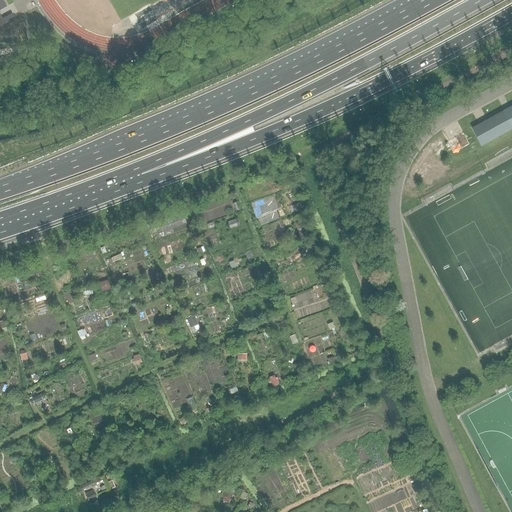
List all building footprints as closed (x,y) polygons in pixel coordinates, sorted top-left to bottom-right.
[(0,26),(15,18),(12,13),(2,18),(0,14),(0,26)] [(511,126),(511,106),(503,111),(511,126)] [(511,126),(503,111),(472,128),(482,146),(511,129),(511,126)] [(292,205),(295,212),(300,209),(297,203),(292,205)] [(228,222),(230,228),(240,225),(238,219),(228,222)] [(157,228),(154,222),(146,225),(148,231),(157,228)] [(327,249),(324,242),(317,245),(320,252),(327,249)] [(132,253),(132,257),(125,258),(126,270),(148,268),(147,251),(132,253)] [(31,268),(33,274),(40,272),(38,266),(31,268)] [(100,283),(103,291),(112,289),(109,280),(100,283)] [(187,319),(191,328),(198,324),(194,316),(187,319)] [(165,330),(167,335),(174,332),(172,327),(165,330)] [(77,332),(81,339),(86,337),(82,329),(77,332)] [(290,337),(293,344),(298,342),(295,335),(290,337)] [(135,365),(142,362),(140,356),(133,359),(135,365)] [(328,359),(330,365),(337,362),(335,356),(328,359)] [(270,382),(273,388),(279,385),(277,379),(270,382)] [(230,395),(238,391),(236,386),(228,390),(230,395)] [(29,400),(31,405),(46,398),(44,393),(29,400)] [(81,486),(83,490),(96,484),(94,480),(81,486)] [(417,483),(412,486),(415,493),(420,490),(417,483)] [(235,489),(227,485),(220,498),(229,503),(234,494),(233,493),(235,489)] [(85,493),(89,500),(96,496),(93,490),(85,493)]
